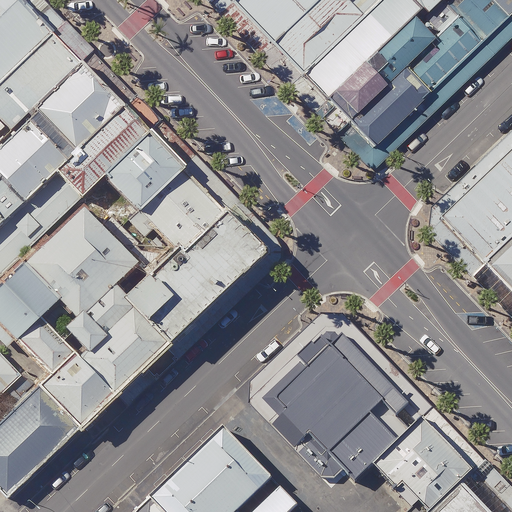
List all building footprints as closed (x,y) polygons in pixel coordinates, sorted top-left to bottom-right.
[(0,0),(0,88),(50,42),(8,0),(0,0)] [(196,0),(210,14),(225,0),(196,0)] [(225,0),(210,14),(248,54),(306,0),(225,0)] [(306,0),(248,54),(302,113),(384,38),(348,0),(306,0)] [(378,0),(406,29),(422,15),(437,0),(378,0)] [(511,10),(511,0),(437,0),(422,15),(440,34),(461,57),(511,10)] [(384,38),(302,113),(327,139),(414,58),(389,33),(384,38)] [(440,34),(327,139),(348,162),(461,57),(440,34)] [(80,72),(50,42),(0,88),(0,122),(13,135),(34,115),(80,72)] [(124,118),(80,72),(34,115),(13,135),(0,147),(0,227),(5,232),(59,183),(124,118)] [(151,146),(124,118),(61,181),(82,203),(85,207),(106,188),(151,146)] [(187,182),(151,146),(106,188),(144,221),(187,182)] [(511,146),(442,226),(486,274),(511,251),(511,146)] [(0,278),(82,203),(61,181),(59,183),(5,232),(0,236),(0,278)] [(227,224),(187,182),(144,221),(180,258),(187,265),(227,224)] [(144,276),(85,214),(0,295),(0,335),(54,388),(78,366),(45,335),(64,314),(83,333),(120,298),(144,276)] [(128,307),(173,356),(263,275),(264,266),(227,224),(187,265),(180,258),(128,307)] [(511,251),(486,274),(511,301),(511,251)] [(128,307),(120,298),(83,333),(71,344),(90,367),(84,372),(116,405),(173,356),(128,307)] [(350,484),(396,442),(307,347),(249,401),(338,496),(350,484)] [(0,492),(8,501),(79,438),(43,399),(36,392),(6,419),(0,413),(0,403),(23,381),(0,358),(0,492)] [(116,405),(84,372),(78,366),(54,388),(43,399),(79,438),(116,405)] [(265,511),(199,442),(129,507),(133,511),(265,511)] [(376,511),(430,511),(447,496),(396,442),(350,484),(376,511)] [(461,511),(447,496),(430,511),(461,511)]
